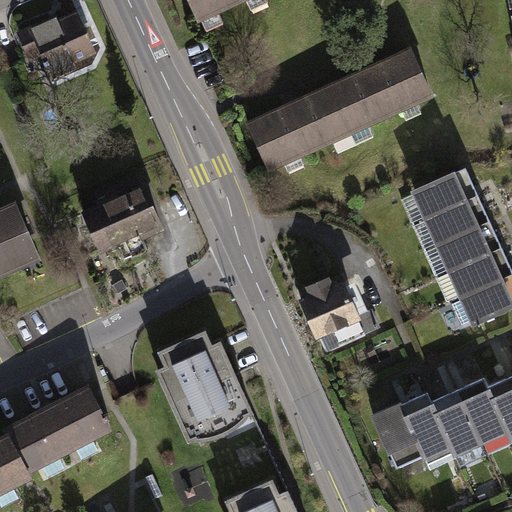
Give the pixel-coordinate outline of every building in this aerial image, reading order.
[(182,0),(195,29),(259,0),(182,0)] [(58,13),(16,31),(29,61),(43,55),(53,77),(77,67),(74,60),(96,50),(78,8),(59,16),(58,13)] [(412,53),(332,89),(354,139),(434,103),(412,53)] [(35,88),(23,60),(5,68),(16,96),(35,88)] [(332,89),(247,125),(269,176),(354,139),(332,89)] [(464,164),(410,189),(421,215),(476,190),(464,164)] [(488,217),(476,190),(421,215),(433,241),(488,217)] [(143,192),(80,219),(101,267),(163,239),(143,192)] [(0,274),(42,256),(17,199),(0,205),(0,274)] [(500,242),(488,217),(433,241),(445,267),(500,242)] [(511,269),(511,268),(500,242),(445,267),(457,294),(511,269)] [(511,302),(511,269),(457,294),(460,299),(451,302),(461,323),(470,319),(471,321),(511,302)] [(310,289),(301,294),(319,333),(321,332),(364,312),(347,274),(336,280),(332,270),(307,281),(310,289)] [(364,312),(321,332),(329,350),(381,326),(373,308),(364,312)] [(206,328),(159,349),(165,364),(157,367),(189,443),(195,439),(203,438),(212,437),(220,434),(227,431),(239,424),(246,418),(248,411),(254,409),(221,337),(213,342),(206,328)] [(511,372),(511,373),(487,384),(511,436),(511,372)] [(483,375),(457,387),(482,441),(487,450),(511,437),(511,436),(487,384),(483,375)] [(4,426),(8,433),(27,470),(112,427),(89,383),(4,426)] [(457,387),(430,399),(453,450),(456,454),(482,441),(457,387)] [(426,389),(400,401),(424,454),(427,462),(453,450),(430,399),(426,389)] [(400,398),(371,410),(396,466),(424,454),(400,401),(400,398)] [(0,489),(30,474),(27,470),(8,433),(0,436),(0,489)] [(154,473),(146,476),(156,498),(163,495),(154,473)] [(232,511),(300,511),(289,488),(279,490),(273,476),(225,499),(232,511)]
